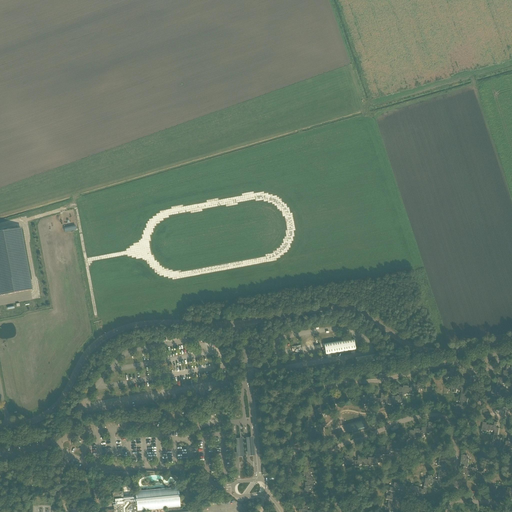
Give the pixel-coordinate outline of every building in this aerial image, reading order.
[(0,295),(9,294),(32,290),(21,229),(0,232),(0,295)] [(326,355),(356,350),(354,339),(324,344),(326,355)] [(376,354),(374,355),(355,358),(355,359),(356,364),(377,361),(376,354)] [(503,371),(502,377),(507,378),(507,375),(511,376),(511,372),(511,370),(509,370),(510,366),(507,366),(506,371),(503,371)] [(451,378),(450,381),(454,381),(455,375),(453,374),(454,369),(450,369),(450,372),(447,372),(446,377),(451,378)] [(507,378),(502,377),(502,379),(498,378),(496,386),(501,387),(501,388),(502,384),(505,384),(507,378)] [(417,380),(417,382),(417,385),(415,385),(414,392),(418,392),(418,389),(423,390),(423,384),(420,384),(421,380),(417,380)] [(456,393),(457,390),(457,385),(456,385),(456,383),(454,383),(454,381),(450,381),(449,389),(451,389),(450,392),(453,393),(454,394),(454,393),(456,393)] [(457,385),(457,390),(461,391),(461,394),(465,395),(466,388),(463,388),(464,383),(461,382),(460,386),(457,385)] [(414,392),(415,385),(410,385),(410,387),(406,386),(406,395),(408,395),(409,395),(412,395),(412,392),(414,392)] [(406,395),(406,386),(402,386),(402,388),(401,388),(401,387),(398,387),(398,394),(399,394),(403,394),(406,395)] [(501,387),(496,386),(496,388),(492,387),(490,396),(492,396),(492,397),(493,397),(493,396),(495,397),(496,393),(499,394),(501,387)] [(323,403),(328,403),(328,398),(325,398),(324,394),(321,395),(321,396),(320,397),(320,400),(319,400),(319,407),(323,406),(323,403)] [(336,396),(336,402),(344,402),(344,394),(339,394),(340,396),(338,396),(336,396)] [(377,403),(378,399),(376,399),(376,397),(375,397),(375,395),(367,394),(366,396),(367,396),(366,400),(369,400),(369,402),(377,403)] [(378,399),(377,403),(377,405),(381,406),(381,403),(386,403),(386,398),(384,398),(384,394),(381,394),(380,399),(378,399)] [(403,394),(399,394),(399,396),(397,396),(397,397),(395,397),(394,405),(396,405),(396,406),(397,406),(397,405),(400,406),(400,402),(402,403),(403,394)] [(465,395),(461,394),(459,402),(461,403),(461,406),(464,406),(464,407),(467,407),(468,399),(466,398),(466,397),(464,397),(465,395)] [(336,404),(336,402),(336,396),(332,396),(332,398),(331,398),(330,398),(328,398),(328,403),(328,405),(336,404)] [(367,396),(366,396),(362,396),(362,398),(361,398),(361,397),(358,397),(358,404),(366,405),(366,400),(367,396)] [(394,405),(395,397),(391,397),(391,399),(389,398),(386,398),(386,403),(386,405),(394,405)] [(464,410),(464,407),(464,406),(461,406),(456,405),(455,413),(461,414),(462,411),(462,410),(464,410)] [(324,415),(323,406),(319,407),(320,408),(318,408),(318,410),(316,410),(316,415),(316,418),(319,418),(319,419),(320,419),(320,418),(322,418),(322,415),(324,415)] [(308,419),(312,419),(312,416),(316,415),(316,410),(313,410),(313,407),(310,407),(310,409),(308,409),(309,412),(307,412),(308,419)] [(364,424),(362,415),(343,421),(345,429),(346,431),(365,426),(364,424)] [(312,427),(312,419),(308,419),(308,421),(306,421),(306,422),(304,423),(305,431),(307,431),(307,430),(311,430),(310,427),(312,427)] [(491,425),(488,425),(486,425),(487,423),(483,422),(481,431),(489,432),(490,431),(491,425)] [(493,426),(491,425),(490,431),(494,431),(494,434),(498,435),(499,429),(498,428),(498,425),(497,425),(497,423),(494,422),(493,426)] [(428,428),(425,428),(425,435),(429,435),(429,432),(434,432),(434,427),(431,426),(431,423),(428,423),(428,428)] [(417,438),(417,429),(413,429),(413,431),(412,431),(409,431),(409,437),(410,437),(414,438),(417,438)] [(315,430),(311,430),(307,430),(307,431),(307,435),(309,434),(309,436),(309,439),(316,438),(315,430)] [(497,437),(498,435),(494,434),(492,443),(494,443),(494,446),(496,447),(497,447),(499,447),(501,439),(499,439),(499,437),(497,437)] [(414,446),(414,438),(410,437),(410,439),(408,439),(408,440),(406,440),(406,449),(408,449),(409,449),(412,449),(412,446),(414,446)] [(393,440),(393,442),(393,446),(390,446),(390,452),(394,453),(394,449),(399,450),(400,444),(396,444),(397,440),(393,440)] [(511,442),(508,442),(505,442),(505,446),(503,445),(502,450),(509,451),(509,448),(511,448),(511,442)] [(382,455),(383,447),(379,447),(379,449),(377,449),(377,448),(374,448),(374,455),(375,455),(380,455),(382,455)] [(373,458),(371,458),(371,467),(373,467),(374,467),(377,467),(377,464),(379,464),(380,455),(375,455),(375,457),(374,457),(373,458)] [(464,465),(464,467),(468,468),(469,460),(467,459),(467,456),(464,456),(465,455),(464,455),(464,456),(461,455),(460,463),(462,464),(462,465),(464,465)] [(358,465),(363,465),(363,460),(360,459),(361,456),(357,456),(357,457),(356,457),(356,461),(354,461),(354,465),(354,468),(358,468),(358,465)] [(354,465),(354,461),(353,461),(353,459),(351,459),(351,457),(343,457),(343,459),(343,460),(343,463),(346,463),(346,465),(354,465)] [(306,470),(310,469),(309,461),(307,461),(307,458),(304,458),(303,458),(303,459),(301,459),(302,467),(304,467),(304,468),(306,468),(306,470)] [(371,467),(371,458),(367,458),(367,460),(366,460),(363,460),(363,465),(363,466),(371,467)] [(437,466),(442,467),(446,468),(446,467),(446,463),(444,463),(445,462),(446,459),(439,458),(437,466)] [(439,470),(438,478),(442,478),(442,477),(444,477),(444,476),(446,476),(448,468),(446,467),(446,468),(442,467),(441,470),(439,470)] [(465,476),(469,476),(470,468),(468,468),(464,467),(462,467),(461,474),(464,474),(466,474),(465,476)] [(477,479),(478,472),(476,472),(476,469),(474,469),(474,468),(473,468),(470,468),(469,476),(473,477),(473,478),(477,479)] [(313,469),(310,469),(306,470),(307,472),(301,473),(301,476),(305,476),(306,479),(311,478),(310,473),(313,473),(313,469)] [(482,473),(478,472),(477,479),(478,479),(477,483),(479,483),(478,485),(482,485),(482,481),(485,482),(486,477),(481,476),(482,473)] [(425,479),(424,487),(428,487),(428,486),(430,486),(430,485),(432,485),(433,480),(433,477),(431,476),(430,476),(428,476),(427,479),(425,479)] [(312,478),(311,478),(306,479),(306,482),(306,483),(304,483),(305,487),(313,486),(312,478)] [(441,485),(442,478),(438,478),(437,481),(433,480),(432,485),(435,486),(434,489),(437,490),(438,484),(441,485)] [(396,490),(401,491),(402,488),(398,487),(399,484),(394,483),(393,488),(390,487),(389,491),(391,492),(396,493),(396,490)] [(495,495),(496,491),(496,487),(488,485),(487,492),(490,493),(490,492),(491,492),(491,494),(495,495)] [(304,491),(302,491),(303,495),(311,494),(310,492),(314,492),(313,489),(314,489),(314,488),(313,488),(313,486),(305,487),(305,489),(304,489),(304,491)] [(402,488),(401,491),(401,494),(405,495),(405,493),(406,493),(406,494),(409,494),(410,488),(402,486),(402,488)] [(410,488),(409,494),(413,495),(413,493),(415,493),(415,494),(417,494),(418,489),(419,487),(410,486),(410,488)] [(426,494),(428,487),(424,487),(423,490),(418,489),(417,494),(420,495),(420,498),(423,499),(424,494),(426,494)] [(192,511),(192,509),(180,511),(178,490),(178,488),(175,488),(165,489),(162,489),(136,492),(136,496),(124,497),(123,492),(112,493),(114,510),(107,511),(192,511)] [(507,495),(507,491),(499,489),(499,492),(496,491),(495,495),(495,497),(503,498),(503,496),(505,496),(505,494),(507,495)] [(303,498),(303,495),(302,491),(302,490),(295,491),(296,494),(296,495),(294,495),(295,499),(303,498)] [(395,495),(396,493),(391,492),(390,496),(387,496),(386,500),(389,500),(393,501),(393,498),(398,499),(399,496),(395,495)] [(393,501),(389,500),(387,508),(389,509),(389,511),(394,511),(396,505),(394,504),(394,503),(392,503),(393,501)]
